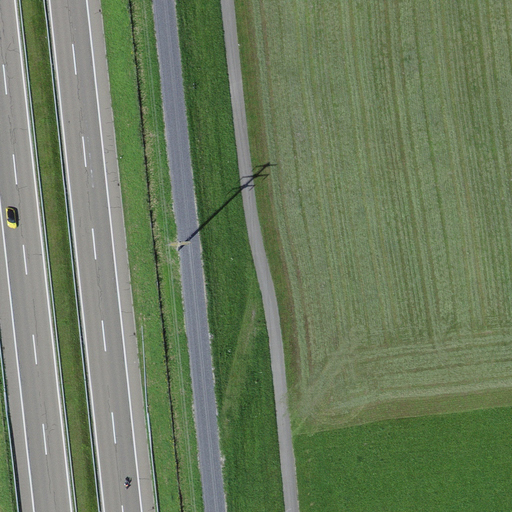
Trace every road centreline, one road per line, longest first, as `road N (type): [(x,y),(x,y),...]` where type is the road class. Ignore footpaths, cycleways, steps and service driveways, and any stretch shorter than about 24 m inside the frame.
road 1 (track): [(230,0),(295,511)]
road 2 (motorway): [(123,511),(68,0)]
road 3 (track): [(165,0),(216,511)]
road 4 (motorway): [(0,59),(50,511)]
